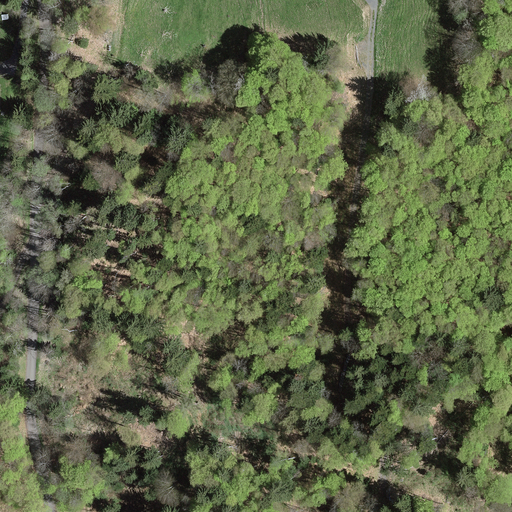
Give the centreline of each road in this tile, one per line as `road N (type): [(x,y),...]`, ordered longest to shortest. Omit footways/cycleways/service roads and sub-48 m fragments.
road 1 (track): [(374,0),(346,310),(371,439),(385,467),(384,511)]
road 2 (unclassified): [(48,511),(28,411),(49,40),(44,0)]
